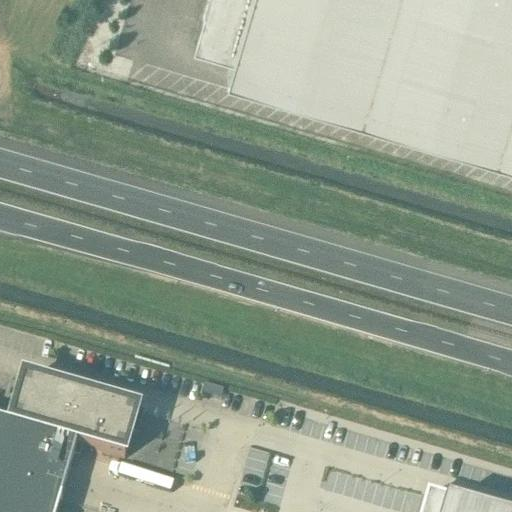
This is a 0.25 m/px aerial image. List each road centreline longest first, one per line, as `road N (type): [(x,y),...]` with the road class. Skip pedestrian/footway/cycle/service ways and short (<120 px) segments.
road 1 (motorway): [(511,310),(0,161)]
road 2 (motorway): [(0,219),(511,364)]
